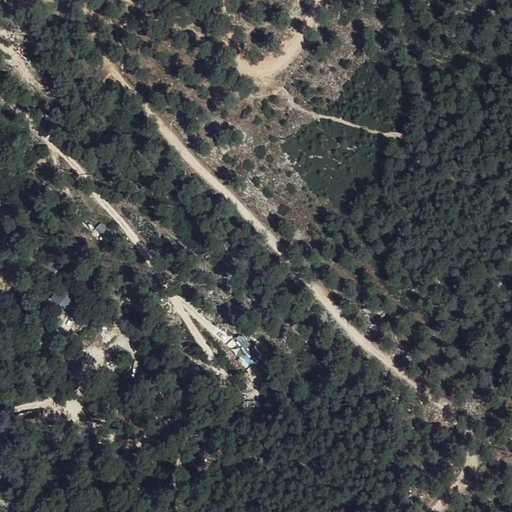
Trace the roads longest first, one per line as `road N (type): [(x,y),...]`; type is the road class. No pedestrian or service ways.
road 1 (track): [(433,511),(488,463),(489,430),(440,399),(185,147),(114,66),(86,0)]
road 2 (track): [(0,93),(79,172),(214,350),(216,402),(189,433),(187,511)]
